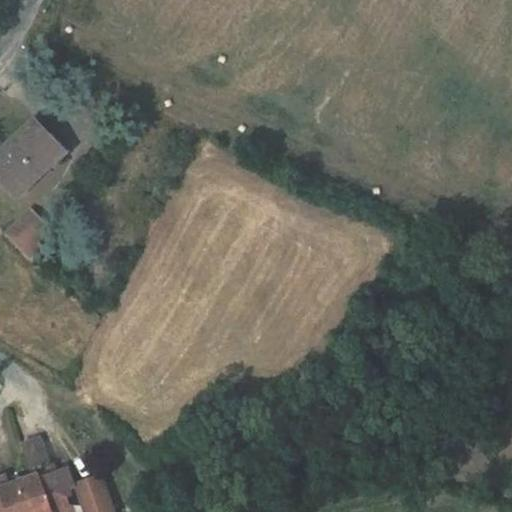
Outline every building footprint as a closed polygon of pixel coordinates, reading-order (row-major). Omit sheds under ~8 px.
[(0,152),(0,176),(19,196),(50,166),(54,169),(68,156),(35,120),(0,152)] [(48,228),(47,227),(33,212),(10,233),(25,250),(38,239),(37,237),(48,228)] [(38,239),(25,250),(31,256),(43,244),(38,239)] [(0,511),(56,511),(70,507),(67,495),(72,493),(69,488),(75,486),(68,468),(53,473),(41,438),(22,445),(31,471),(33,470),(36,476),(9,485),(6,476),(0,478),(0,511)] [(78,485),(87,511),(114,511),(101,476),(78,485)]
